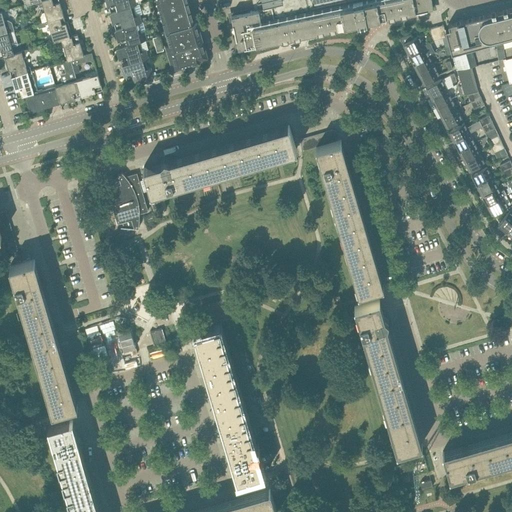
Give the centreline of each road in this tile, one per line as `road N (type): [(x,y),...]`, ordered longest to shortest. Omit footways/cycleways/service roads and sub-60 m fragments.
road 1 (tertiary): [(511,273),(481,251),(398,98),(366,62),(311,51),(225,76)]
road 2 (tertiary): [(230,92),(325,69),(371,89),(466,254),(511,290)]
road 3 (residential): [(29,185),(120,511)]
road 4 (residential): [(132,511),(222,485),(179,333)]
road 5 (tertiary): [(18,155),(230,92)]
